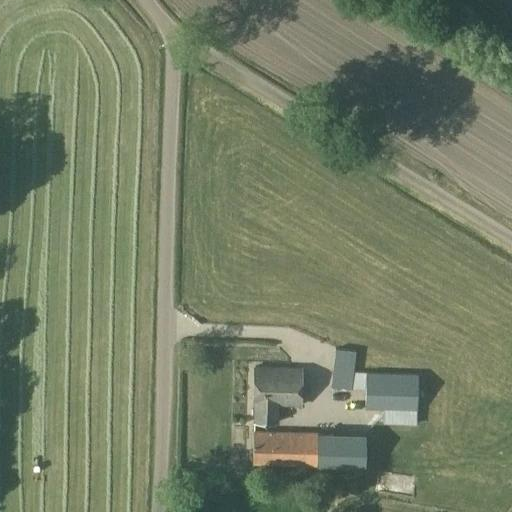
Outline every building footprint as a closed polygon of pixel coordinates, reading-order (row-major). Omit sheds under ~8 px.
[(336,350),(332,378),(352,381),(353,374),(356,353),(336,350)] [(254,369),(254,405),(253,421),(278,422),(278,405),(300,406),(301,370),(254,369)] [(366,374),(366,390),(365,409),(417,411),(418,376),(366,374)] [(317,463),(318,432),(254,431),(253,462),(317,463)] [(318,432),(317,463),(364,465),(365,433),(318,432)]
